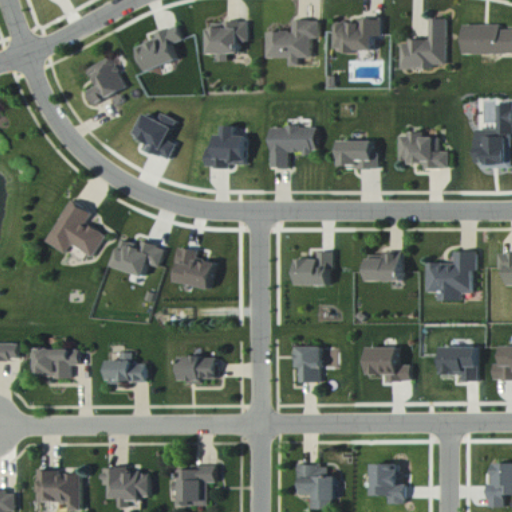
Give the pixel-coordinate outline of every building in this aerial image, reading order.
[(388,20),(363,20),(363,24),(340,24),(340,51),(350,51),(350,53),(380,54),(380,38),(388,38),(388,20)] [(406,46),(407,70),(452,69),(451,20),(434,20),(434,41),(415,41),(415,46),(406,46)] [(274,61),(296,60),(296,69),(307,68),(307,60),(318,60),(317,41),(325,40),(325,22),(299,23),(299,33),(273,34),(274,61)] [(254,45),(253,24),(214,25),(215,57),(222,56),(223,64),(235,64),(234,56),(246,55),(246,45),(254,45)] [(511,30),(506,31),(506,26),(469,27),(470,56),(511,54),(511,30)] [(153,74),(183,63),(177,47),(187,43),(182,30),(142,45),(153,74)] [(94,70),(102,88),(93,92),(99,107),(119,99),(122,107),(130,103),(126,94),(131,92),(116,60),(94,70)] [(482,132),(483,165),(492,165),(492,170),(511,169),(511,106),(503,107),(503,131),(482,132)] [(151,116),(142,139),(149,141),(145,149),(175,162),(182,145),(174,142),(183,122),(167,115),(164,121),(151,116)] [(252,165),(252,138),(242,138),(242,128),(229,128),(229,137),(222,137),(222,150),(212,150),(212,169),(227,169),(227,164),(252,165)] [(295,170),(295,155),(314,155),(314,152),(323,152),(323,129),(277,129),(277,170),(295,170)] [(455,171),(455,153),(444,153),(444,139),(429,139),(429,134),(414,134),(414,138),(405,138),(405,166),(429,166),(429,171),(455,171)] [(346,142),(346,169),(383,170),(383,143),(346,142)] [(110,238),(91,225),(97,215),(77,203),(52,244),(71,256),(77,246),(97,259),(110,238)] [(149,279),(153,267),(164,270),(169,250),(146,243),(145,247),(124,241),(116,269),(149,279)] [(221,264),(203,261),(205,253),(183,250),(181,266),(184,266),(181,285),(216,291),(221,264)] [(322,261),(302,261),(303,288),(336,288),(336,253),(322,253),(322,261)] [(374,284),(408,283),(408,254),(373,255),(374,284)] [(481,254),(459,254),(459,265),(432,265),(432,294),(444,294),(444,303),(466,303),(466,296),(477,296),(477,272),(481,272),(481,254)] [(511,287),(511,255),(503,256),(503,271),(511,271),(511,288),(511,287)] [(24,346),(0,345),(0,363),(24,364),(24,346)] [(511,348),(509,348),(509,366),(500,365),(500,382),(511,382),(511,348)] [(326,349),(302,349),(301,384),(325,385),(326,349)] [(416,367),(405,367),(404,349),(373,350),(374,378),(387,378),(387,384),(416,383),(416,367)] [(469,377),(469,383),(484,384),(484,349),(449,349),(448,376),(469,377)] [(41,352),(42,379),(76,378),(76,368),(85,367),(85,351),(41,352)] [(112,363),(113,385),(151,385),(151,366),(137,366),(137,355),(124,355),(124,363),(112,363)] [(205,381),(220,381),(220,359),(184,360),(184,385),(205,385),(205,381)] [(511,465),(500,466),(500,485),(494,485),(494,510),(510,510),(510,498),(511,497),(511,465)] [(405,466),(378,467),(379,499),(394,498),(394,506),(412,506),(412,476),(405,476),(405,466)] [(315,496),(315,511),(336,511),(336,503),(340,503),(340,478),(331,478),(331,468),(301,467),(301,496),(315,496)] [(221,485),(221,469),(186,469),(185,508),(213,508),(214,485),(221,485)] [(156,499),(155,474),(131,475),(131,470),(109,470),(109,487),(116,487),(117,502),(124,502),(124,511),(135,510),(135,504),(146,504),(146,500),(156,499)] [(86,511),(86,474),(43,475),(43,505),(74,505),(73,511),(86,511)] [(0,511),(21,511),(21,496),(13,496),(13,492),(0,492),(0,511)]
